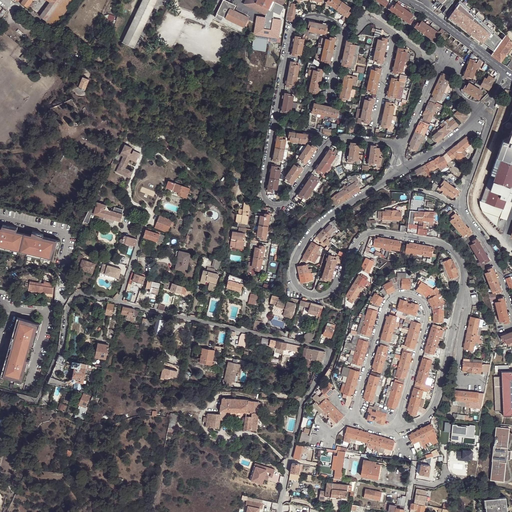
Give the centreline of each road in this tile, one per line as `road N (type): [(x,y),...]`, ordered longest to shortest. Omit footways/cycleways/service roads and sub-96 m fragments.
road 1 (residential): [(397,428),(423,419),(436,402),(463,285),(457,257),(435,241),(372,231),(360,235),(327,293),(304,292),(292,273),(315,228),(387,179)]
road 2 (residential): [(118,302),(330,350),(301,402),(279,511)]
road 3 (residential): [(397,428),(426,322),(424,305),(411,294),(387,302),(352,417)]
road 4 (residential): [(274,125),(263,195),(275,205),(289,198),(330,140),(348,136)]
road 5 (residential): [(342,32),(312,16),(292,29),(274,125)]
road 6 (residential): [(37,400),(75,295),(118,302)]
road 7 (residential): [(460,207),(488,248),(511,315)]
